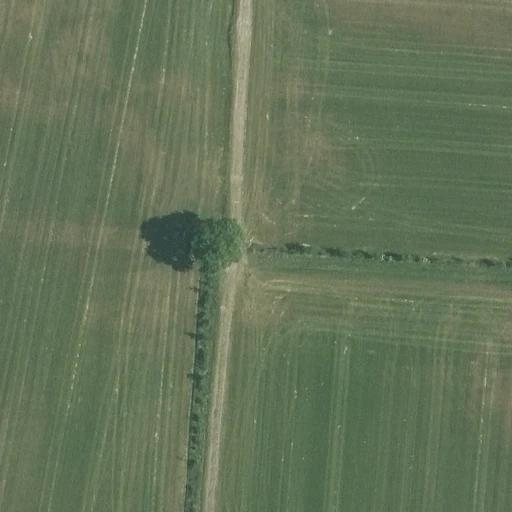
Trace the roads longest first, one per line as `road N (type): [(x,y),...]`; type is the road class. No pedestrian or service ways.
road 1 (track): [(511,288),(228,276)]
road 2 (track): [(228,276),(243,0)]
road 3 (track): [(210,511),(228,276)]
